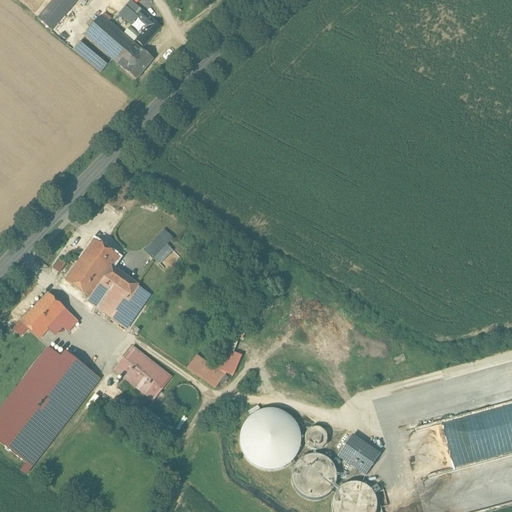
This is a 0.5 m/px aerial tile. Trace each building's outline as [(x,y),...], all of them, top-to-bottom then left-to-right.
[(75,5),(68,0),(53,0),(43,13),(58,25),(75,5)] [(161,27),(131,2),(126,8),(136,17),(148,27),(136,41),(144,48),(161,27)] [(126,8),(120,16),(130,24),(136,17),(126,8)] [(58,25),(43,13),(37,20),(52,32),(58,25)] [(124,70),(141,50),(101,16),(84,36),(124,70)] [(106,67),(78,45),(73,51),(100,74),(106,67)] [(141,50),(124,70),(124,71),(136,81),(153,60),(141,50)] [(164,229),(145,249),(154,257),(167,244),(173,238),(164,229)] [(94,240),(65,281),(90,299),(88,303),(126,329),(150,295),(137,286),(136,286),(131,283),(122,276),(112,269),(120,258),(94,240)] [(167,244),(154,257),(159,262),(172,249),(167,244)] [(65,262),(60,259),(54,268),(59,271),(65,262)] [(48,293),(20,322),(39,340),(43,335),(55,322),(66,311),(48,293)] [(66,311),(55,322),(61,326),(71,315),(66,311)] [(78,322),(71,315),(61,326),(69,332),(78,322)] [(61,326),(55,322),(43,335),(89,372),(89,371),(100,358),(69,332),(61,326)] [(228,334),(214,367),(233,376),(241,356),(233,353),(239,339),(241,340),(245,333),(232,326),(228,334)] [(172,378),(132,347),(114,371),(153,402),(172,378)] [(224,376),(197,356),(187,369),(215,390),(224,376)] [(100,358),(89,371),(94,376),(106,362),(100,358)] [(437,419),(511,402),(511,383),(507,385),(505,378),(493,381),(494,386),(444,397),(446,408),(435,411),(437,419)] [(164,440),(172,430),(143,407),(135,417),(164,440)] [(257,468),(268,471),(280,469),(290,464),(297,454),(301,443),(299,431),(293,421),(284,414),(273,410),(261,412),(251,418),(243,427),(240,438),(241,450),(247,460),(257,468)] [(323,431),(315,429),(307,433),(305,441),(309,448),(317,451),(325,446),(327,438),(323,431)] [(338,457),(366,476),(380,456),(352,437),(338,457)] [(319,456),(311,456),(302,459),(296,465),(292,473),(292,482),(295,490),(301,496),(309,500),(318,500),(326,497),(333,491),(336,483),(336,474),(333,466),(327,460),(319,456)] [(360,484),(351,483),(343,486),(337,492),(333,500),(332,509),(333,511),(376,511),(377,502),(374,494),(368,488),(360,484)] [(382,509),(388,507),(382,490),(376,492),(382,509)]
